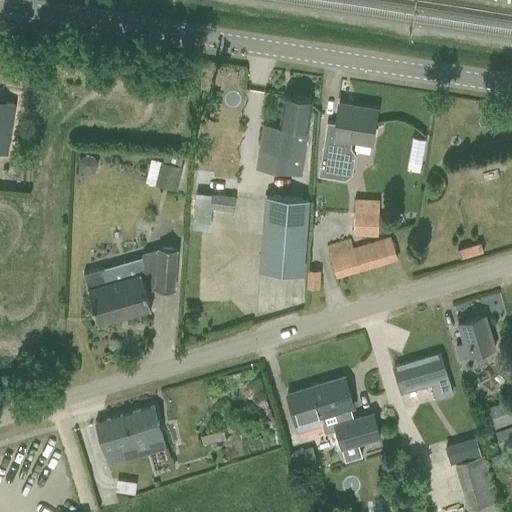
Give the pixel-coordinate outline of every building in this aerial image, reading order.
[(14,94),(0,91),(0,142),(6,143),(14,94)] [(285,94),(280,126),(261,123),(257,147),(291,152),(295,129),(307,131),(312,99),(285,94)] [(371,143),(377,109),(339,103),(334,136),(326,135),(323,152),(353,156),(354,148),(351,147),(352,140),(371,143)] [(93,155),(86,154),(80,158),(78,166),(83,172),(90,173),(96,169),(98,161),(93,155)] [(160,162),(154,185),(177,191),(182,167),(160,162)] [(210,209),(211,209),(233,211),(235,195),(221,194),(212,193),(211,193),(210,209)] [(302,275),(309,198),(267,195),(260,271),(302,275)] [(354,210),(353,233),(378,234),(379,211),(354,210)] [(350,238),(326,245),(336,276),(397,257),(391,235),(353,246),(350,238)] [(481,242),(458,249),(461,258),(484,251),(481,242)] [(158,247),(158,248),(142,252),(142,258),(143,274),(141,274),(141,273),(107,283),(103,269),(84,275),(88,289),(98,324),(151,309),(145,289),(155,286),(155,289),(174,290),(177,249),(158,247)] [(496,348),(485,314),(458,323),(465,342),(456,345),(460,359),(496,348)] [(437,353),(392,367),(399,391),(430,382),(434,398),(450,393),(437,353)] [(354,406),(345,376),(287,394),(298,432),(322,425),(324,433),(336,429),(345,460),(362,455),(358,442),(380,436),(373,413),(353,419),(350,407),(354,406)] [(511,422),(511,403),(511,402),(511,400),(487,409),(494,428),(511,422)] [(162,434),(154,405),(95,422),(108,465),(166,448),(162,434)] [(511,426),(495,432),(501,451),(511,446),(511,426)] [(224,430),(200,436),(202,444),(226,438),(224,430)] [(470,458),(481,455),(476,436),(464,440),(470,458)] [(312,447),(290,454),(296,473),(318,466),(312,447)] [(498,453),(490,457),(495,467),(503,463),(498,453)] [(460,479),(489,471),(484,454),(481,455),(470,458),(459,461),(455,462),(460,479)] [(501,511),(498,500),(472,507),(473,511),(501,511)]
